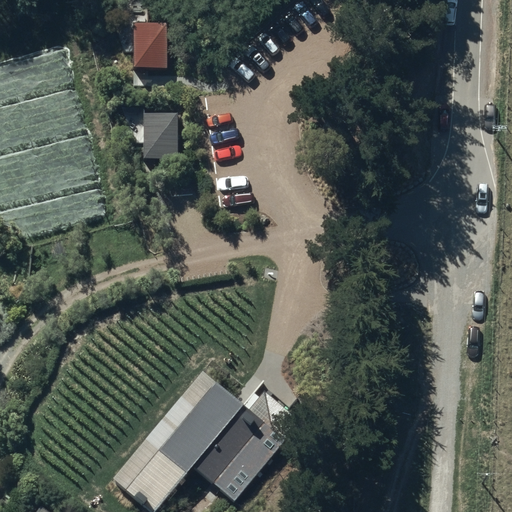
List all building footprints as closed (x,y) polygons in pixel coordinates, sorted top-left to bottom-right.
[(168,74),(167,27),(135,28),(136,75),(168,74)] [(278,110),(270,110),(269,111),(268,111),(267,112),(266,113),(266,114),(265,114),(264,115),(264,116),(263,117),(263,118),(263,120),(262,121),(262,122),(262,123),(262,124),(263,125),(263,126),(263,127),(264,128),(264,129),(265,130),(266,131),(266,132),(267,133),(268,133),(269,134),(270,134),(271,135),(272,135),(274,135),(275,135),(276,135),(277,135),(278,135),(279,135),(280,134),(281,134),(282,133),(283,133),(284,132),(285,131),(286,130),(286,129),(287,128),(287,127),(288,126),(288,125),(288,124),(288,123),(288,122),(288,121),(288,120),(288,118),(287,117),(287,116),(286,115),(286,114),(285,114),(284,113),(283,112),(282,111),(281,111),(280,110),(279,110),(278,110)] [(297,188),(257,190),(258,212),(256,212),(257,230),(299,227),(297,188)] [(239,401),(199,368),(111,475),(151,508),(239,401)] [(298,416),(260,385),(196,465),(234,496),(298,416)]
